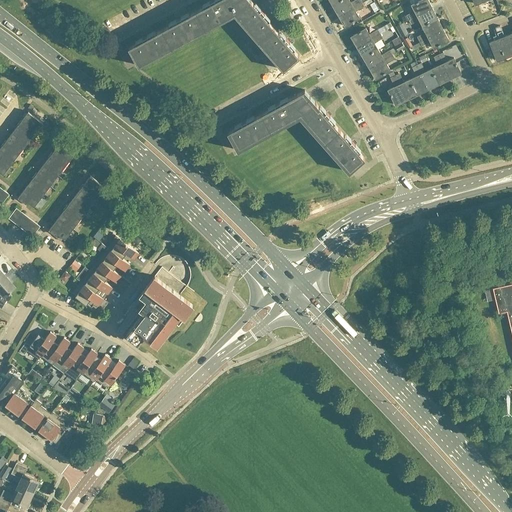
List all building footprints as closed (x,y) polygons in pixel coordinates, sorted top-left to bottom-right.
[(235,14),(227,0),(217,0),(216,1),(215,0),(212,0),(210,2),(211,4),(197,11),(207,30),(235,14)] [(264,15),(265,14),(262,10),(260,11),(250,0),(227,0),(235,14),(257,40),(273,26),(264,15)] [(348,0),(340,0),(332,5),(338,16),(361,2),(359,0),(355,0),(350,3),(348,0)] [(414,11),(406,16),(408,20),(432,8),(427,0),(419,0),(411,5),(412,7),(414,11)] [(361,2),(338,16),(344,26),(359,18),(355,11),(363,7),(361,2)] [(136,8),(135,17),(145,19),(147,10),(136,8)] [(432,8),(408,20),(410,25),(419,20),(422,26),(437,19),(432,8)] [(163,29),(173,48),(207,30),(197,11),(182,19),(181,17),(176,20),(177,22),(163,29)] [(437,19),(422,26),(425,33),(417,37),(419,42),(442,30),(437,19)] [(401,34),(407,31),(403,22),(397,24),(401,34)] [(283,70),(299,57),(288,44),(290,43),(286,39),(285,40),(273,26),(257,40),(283,70)] [(511,54),(511,40),(509,34),(503,36),(499,26),(493,28),(497,39),(489,42),(496,60),(511,54)] [(357,48),(379,34),(377,30),(369,34),(365,28),(350,37),(357,48)] [(173,48),(163,29),(149,37),(148,35),(143,38),(144,40),(129,48),(139,66),(173,48)] [(442,30),(419,42),(421,46),(430,42),(433,48),(448,41),(442,30)] [(357,48),(363,58),(377,49),(374,43),(382,39),(379,34),(357,48)] [(258,57),(263,52),(256,44),(251,49),(258,57)] [(363,58),(369,68),(392,55),(389,51),(381,55),(377,49),(363,58)] [(438,55),(450,79),(460,74),(453,59),(447,62),(442,53),(438,55)] [(392,55),(369,68),(375,79),(390,70),(386,64),(394,59),(392,55)] [(439,85),(450,79),(438,55),(433,57),(438,66),(431,69),(439,85)] [(428,90),(439,85),(431,69),(425,72),(421,64),(416,66),(428,90)] [(417,95),(428,90),(416,66),(412,68),(416,77),(410,80),(417,95)] [(406,100),(417,95),(410,80),(403,83),(399,74),(395,76),(406,100)] [(406,100),(395,76),(390,78),(395,87),(388,90),(395,106),(406,100)] [(236,147),(301,120),(291,97),(277,103),(278,106),(270,109),(269,106),(262,108),(260,103),(223,118),(236,147)] [(2,146),(0,148),(0,173),(2,176),(42,124),(28,113),(21,121),(20,120),(17,125),(18,126),(5,142),(4,141),(1,145),(2,146)] [(336,153),(350,172),(367,159),(353,140),(336,153)] [(33,207),(73,155),(58,145),(52,153),(51,152),(48,156),(49,157),(36,173),(35,173),(32,177),(33,178),(17,198),(24,203),(25,202),(33,207)] [(64,210),(48,230),(55,235),(56,233),(64,239),(104,188),(90,176),(83,185),(82,184),(79,188),(80,189),(67,205),(66,204),(63,209),(64,210)] [(433,189),(435,194),(458,186),(456,181),(433,189)] [(8,195),(4,191),(0,196),(0,204),(1,205),(8,195)] [(13,223),(20,212),(15,209),(8,219),(13,223)] [(13,223),(17,226),(25,216),(20,212),(13,223)] [(30,220),(25,216),(17,226),(22,230),(30,220)] [(22,230),(27,233),(35,223),(30,220),(22,230)] [(31,237),(39,227),(35,223),(27,233),(31,237)] [(122,259),(126,253),(134,259),(138,254),(113,234),(112,234),(115,236),(106,248),(122,259)] [(130,265),(122,259),(106,248),(100,243),(96,249),(102,253),(97,259),(113,271),(118,265),(125,271),(130,265)] [(121,276),(113,271),(97,259),(89,270),(104,282),(109,276),(116,282),(121,276)] [(76,272),(80,267),(74,262),(70,267),(76,272)] [(179,296),(187,287),(162,267),(141,294),(144,296),(141,301),(142,309),(144,311),(126,335),(138,345),(145,335),(157,344),(175,320),(179,323),(192,306),(179,296)] [(112,288),(104,282),(89,270),(80,282),(95,294),(96,293),(100,288),(107,294),(112,288)] [(67,271),(60,278),(64,283),(72,276),(67,271)] [(0,309),(0,310),(5,302),(7,303),(10,298),(8,296),(10,295),(9,294),(14,289),(0,273),(0,309)] [(117,288),(123,295),(131,288),(124,281),(117,288)] [(99,305),(103,299),(96,293),(95,294),(80,282),(71,293),(68,291),(86,306),(91,299),(99,305)] [(511,284),(493,289),(498,313),(507,312),(511,335),(511,284)] [(40,357),(43,352),(52,341),(56,336),(50,332),(44,340),(38,335),(30,346),(25,343),(19,351),(24,355),(27,351),(39,360),(41,357),(40,357)] [(58,345),(52,341),(43,352),(40,357),(41,357),(52,365),(54,363),(54,362),(66,347),(70,342),(64,338),(58,345)] [(78,344),(72,351),(66,347),(61,352),(54,362),(54,363),(52,365),(64,374),(65,373),(66,371),(68,368),(79,352),(80,353),(83,348),(78,344)] [(86,357),(80,353),(79,352),(68,368),(66,371),(65,373),(76,382),(82,374),(81,374),(93,358),(94,358),(97,353),(91,349),(86,357)] [(107,364),(111,359),(105,355),(99,363),(94,358),(93,358),(81,374),(82,374),(93,383),(95,380),(107,364)] [(113,368),(107,364),(95,380),(106,388),(104,391),(105,391),(125,365),(119,361),(113,368)] [(12,366),(9,371),(15,376),(18,371),(12,366)] [(19,388),(20,388),(24,382),(23,381),(23,382),(15,376),(9,371),(5,376),(10,380),(8,382),(6,381),(0,388),(0,396),(0,399),(6,404),(19,388)] [(25,392),(20,388),(19,388),(6,404),(23,417),(34,402),(24,394),(25,392)] [(505,403),(511,400),(511,394),(503,397),(505,403)] [(37,398),(34,402),(23,417),(40,429),(51,414),(41,406),(42,404),(36,400),(37,399),(37,398)] [(104,399),(99,406),(108,413),(113,406),(104,399)] [(40,429),(57,442),(71,424),(70,423),(67,426),(57,419),(59,417),(53,413),(54,411),(53,411),(51,414),(40,429)] [(17,487),(33,495),(39,482),(24,475),(27,469),(16,464),(11,475),(21,479),(17,487)] [(26,508),(33,495),(17,487),(13,496),(3,491),(0,497),(0,501),(9,506),(12,500),(26,508)] [(9,506),(0,501),(0,511),(7,511),(6,511),(9,506)]
